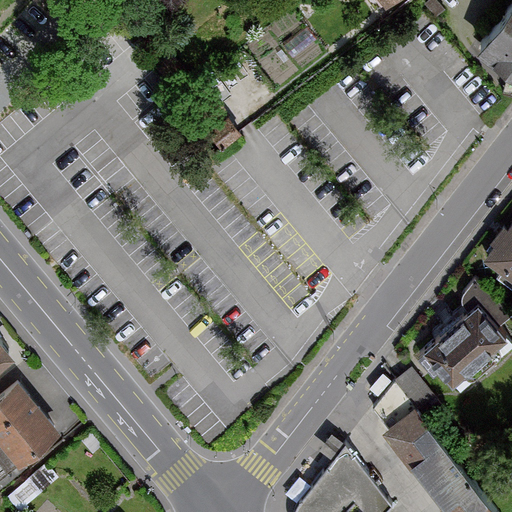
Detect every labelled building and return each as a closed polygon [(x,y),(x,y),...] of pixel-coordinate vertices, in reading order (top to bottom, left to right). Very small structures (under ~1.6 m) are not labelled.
[(511,0),(508,0),(477,43),(509,67),(511,69),(511,0)] [(148,50),(177,87),(194,73),(164,37),(148,50)] [(495,239),(484,253),(501,267),(498,272),(511,283),(511,218),(508,223),(503,220),(491,236),(495,239)] [(469,306),(418,349),(433,366),(438,362),(460,387),(511,342),(511,339),(497,322),(510,312),(477,273),(474,276),(462,288),(462,298),(469,306)] [(0,330),(0,356),(13,346),(0,330)] [(410,363),(393,377),(412,401),(423,415),(441,400),(410,363)] [(16,375),(0,387),(0,483),(27,460),(23,455),(58,425),(16,375)] [(393,377),(371,405),(385,423),(412,401),(393,377)] [(412,401),(385,423),(381,426),(452,511),(465,511),(489,493),(423,415),(412,401)] [(380,511),(391,501),(346,441),(303,494),(295,503),(292,511),(380,511)] [(499,511),(489,493),(465,511),(499,511)]
